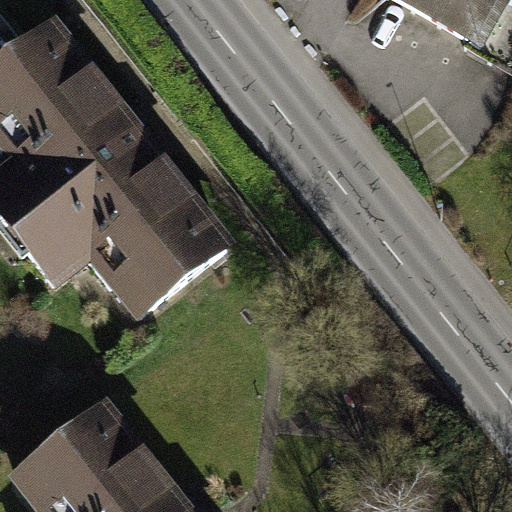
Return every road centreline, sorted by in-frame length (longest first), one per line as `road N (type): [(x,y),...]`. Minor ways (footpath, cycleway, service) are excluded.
road 1 (primary): [(278,96),(511,401)]
road 2 (primary): [(200,0),(278,96)]
